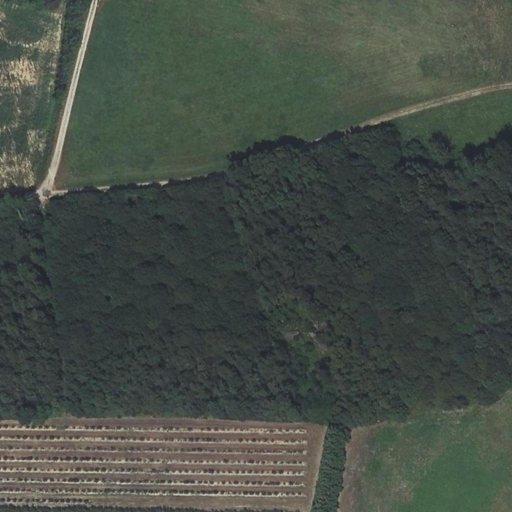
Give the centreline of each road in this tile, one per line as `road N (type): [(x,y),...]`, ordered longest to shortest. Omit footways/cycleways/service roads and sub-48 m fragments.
road 1 (track): [(43,195),(204,179),(425,105),(511,85)]
road 2 (track): [(67,420),(43,195)]
road 3 (track): [(43,195),(95,0)]
